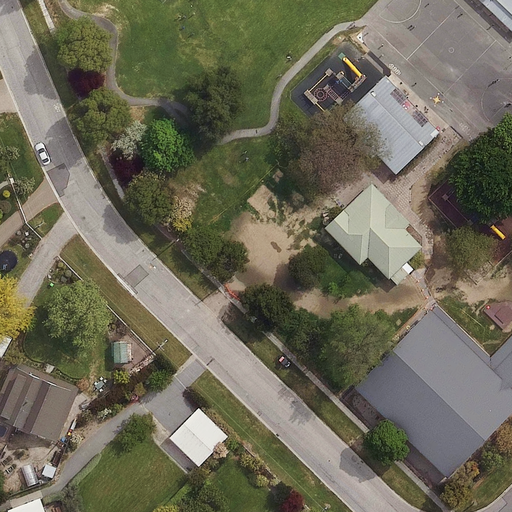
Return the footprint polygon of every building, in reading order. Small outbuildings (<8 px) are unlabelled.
[(511,0),(477,0),(511,33),(511,0)] [(451,125),(394,68),(344,119),(401,176),(451,125)] [(418,222),(369,172),(336,203),(344,211),(328,227),(364,265),(371,258),(399,286),(415,270),(408,263),(425,247),(409,230),(418,222)] [(439,303),(355,391),(453,484),(511,421),(511,340),(496,357),(439,303)] [(82,385),(15,361),(0,402),(0,416),(63,439),(82,385)] [(203,404),(174,435),(205,465),(234,434),(203,404)] [(12,511),(49,511),(44,496),(11,508),(12,511)]
